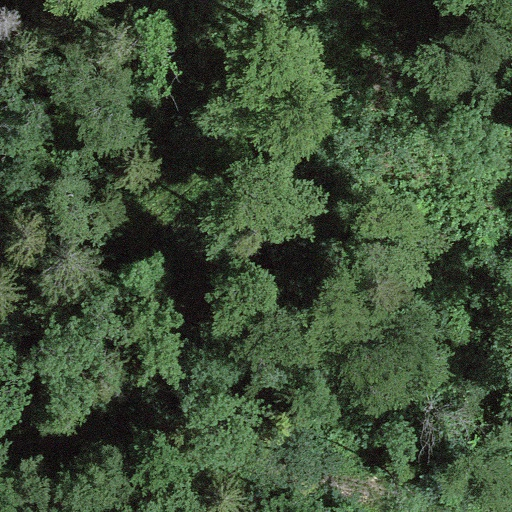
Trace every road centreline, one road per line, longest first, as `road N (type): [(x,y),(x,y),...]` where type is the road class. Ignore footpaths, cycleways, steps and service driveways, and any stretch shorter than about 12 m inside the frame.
road 1 (track): [(0,324),(278,104),(340,38),(395,0)]
road 2 (track): [(428,511),(200,465),(0,445)]
